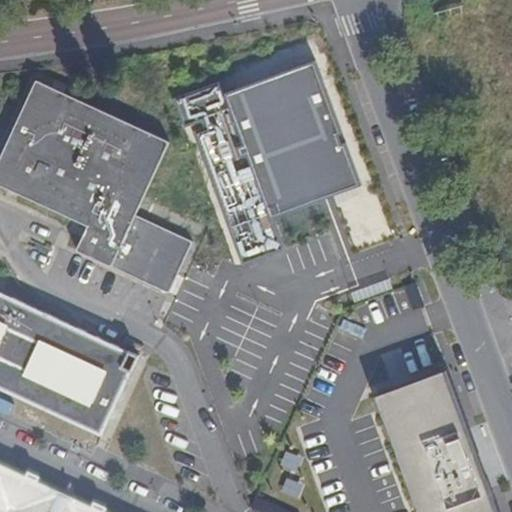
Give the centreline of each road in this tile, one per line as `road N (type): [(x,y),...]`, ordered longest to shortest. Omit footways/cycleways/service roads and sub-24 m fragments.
road 1 (unclassified): [(511,440),(353,0)]
road 2 (unclassified): [(149,511),(0,442)]
